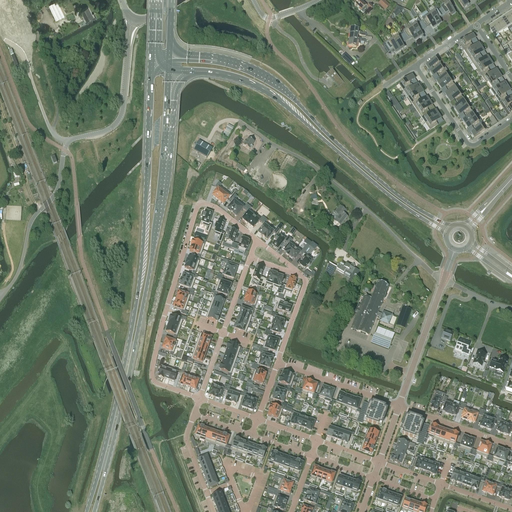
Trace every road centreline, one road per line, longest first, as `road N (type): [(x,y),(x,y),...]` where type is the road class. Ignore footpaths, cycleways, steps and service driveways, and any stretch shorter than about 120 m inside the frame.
road 1 (primary): [(151,62),(137,295),(86,511)]
road 2 (primary): [(93,511),(149,270),(168,70)]
road 3 (secondary): [(449,227),(396,195),(266,77),(233,63),(168,55)]
road 4 (secondary): [(168,70),(230,75),(270,93),(446,233)]
road 5 (unclassified): [(0,298),(31,220),(55,192),(66,144),(121,115),(133,20)]
road 6 (residential): [(255,239),(198,203),(151,373),(154,382),(199,398)]
road 7 (unclassified): [(443,279),(312,165),(237,120)]
road 8 (residential): [(199,398),(249,257)]
road 9 (residential): [(414,65),(467,144),(511,120)]
road 10 (residential): [(443,279),(398,406)]
road 11 (residential): [(398,406),(277,363)]
road 12 (residential): [(511,446),(398,406)]
